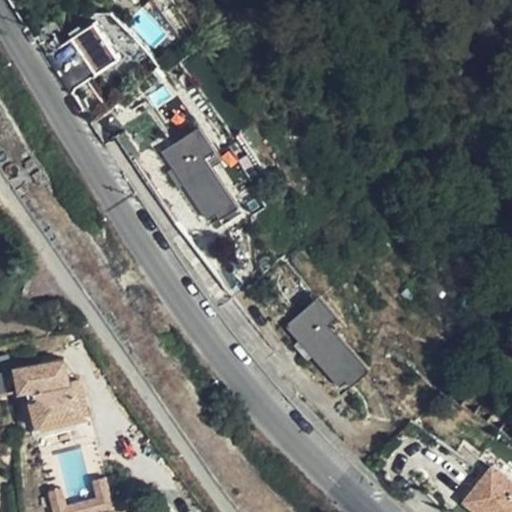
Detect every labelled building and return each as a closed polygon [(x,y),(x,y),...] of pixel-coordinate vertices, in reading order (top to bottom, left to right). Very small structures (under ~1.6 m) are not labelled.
[(120,55),(98,23),(74,39),(97,71),(120,55)] [(206,120),(199,124),(212,144),(202,151),(235,200),(239,206),(247,200),(217,155),(225,149),(206,120)] [(212,144),(199,124),(164,149),(211,218),(235,200),(202,151),(212,144)] [(340,289),(332,294),(343,314),(332,322),(362,372),(366,381),(374,376),(343,324),(356,315),(340,289)] [(343,314),(332,294),(295,317),(339,388),(362,372),(332,322),(343,314)] [(75,366),(63,369),(58,348),(7,358),(11,379),(24,376),(32,414),(62,408),(64,416),(84,412),(75,366)] [(63,369),(75,366),(58,348),(63,369)] [(62,408),(32,414),(33,422),(64,416),(62,408)] [(511,511),(511,472),(500,463),(468,504),(477,511),(487,511),(511,511)] [(51,474),(39,476),(45,507),(101,496),(95,465),(82,468),(86,488),(55,494),(51,474)]
